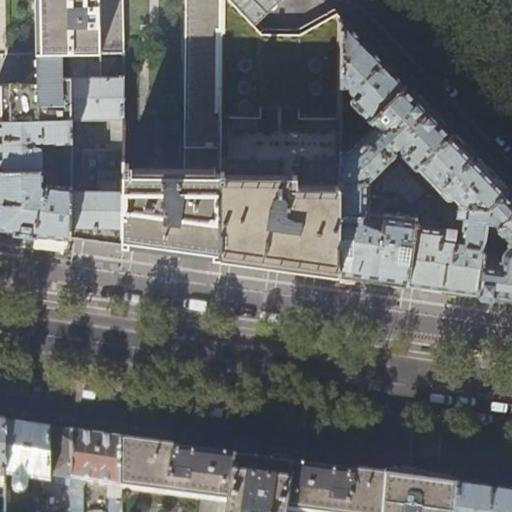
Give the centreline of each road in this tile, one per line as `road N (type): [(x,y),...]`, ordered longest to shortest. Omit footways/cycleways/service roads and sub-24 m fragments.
road 1 (tertiary): [(0,329),(511,399)]
road 2 (primary): [(373,0),(511,146)]
